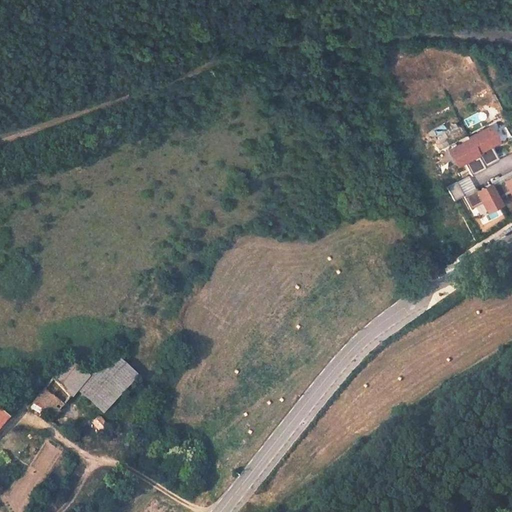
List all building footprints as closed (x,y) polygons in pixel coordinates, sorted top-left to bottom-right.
[(494,124),(502,141),(509,138),(500,121),(494,124)] [(497,140),(489,126),(468,137),(469,139),(477,153),(491,146),(490,144),(497,140)] [(469,139),(448,150),(456,164),(463,161),(477,153),(469,139)] [(477,153),(483,166),(497,158),(491,146),(477,153)] [(477,153),(463,161),(470,175),(484,167),(483,166),(477,153)] [(463,195),(474,189),(467,176),(456,182),(463,195)] [(503,179),(490,185),(497,198),(509,191),(504,180),(503,179)] [(462,196),(463,195),(456,182),(445,188),(452,201),(462,196)] [(490,185),(489,184),(476,191),(481,202),(486,211),(500,203),(497,198),(490,185)] [(462,196),(469,208),(481,202),(476,191),(475,189),(474,189),(463,195),(462,196)] [(106,357),(71,394),(95,417),(111,400),(130,380),(106,357)] [(85,376),(63,360),(50,379),(67,400),(85,376)] [(50,379),(35,402),(42,408),(53,417),(67,400),(50,379)] [(35,402),(31,407),(38,414),(42,408),(35,402)] [(101,433),(109,426),(99,414),(90,422),(101,433)] [(8,501),(22,509),(29,497),(15,488),(8,501)]
